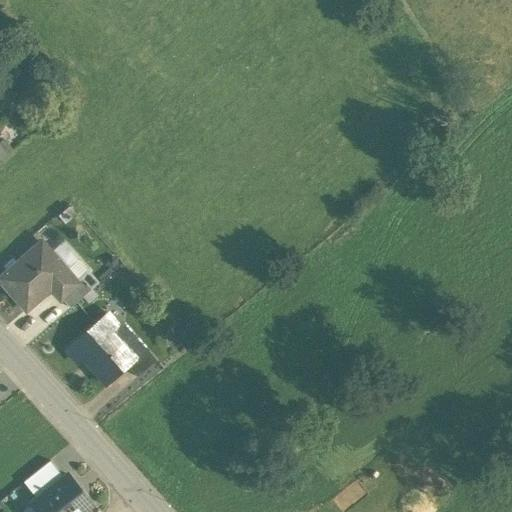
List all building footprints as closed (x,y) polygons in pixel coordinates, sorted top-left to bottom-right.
[(77,283),(41,243),(0,279),(0,281),(26,310),(50,288),(60,299),(61,299),(78,284),(77,283)] [(78,284),(61,299),(70,308),(91,290),(81,279),(77,283),(78,284)] [(106,313),(66,349),(78,363),(83,359),(106,385),(127,367),(137,358),(136,357),(114,331),(119,327),(106,313)] [(145,348),(136,357),(137,358),(127,367),(137,378),(156,360),(145,348)] [(23,482),(37,500),(63,479),(50,462),(23,482)] [(28,506),(32,511),(92,511),(96,509),(69,475),(63,479),(37,500),(28,506)]
